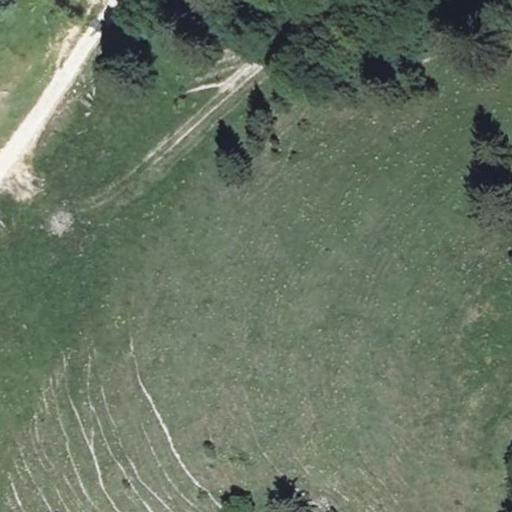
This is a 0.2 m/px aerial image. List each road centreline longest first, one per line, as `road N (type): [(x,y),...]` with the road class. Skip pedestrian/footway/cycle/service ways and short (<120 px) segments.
road 1 (track): [(0,178),(79,199),(108,193),(290,32),(347,0)]
road 2 (track): [(0,171),(113,0)]
